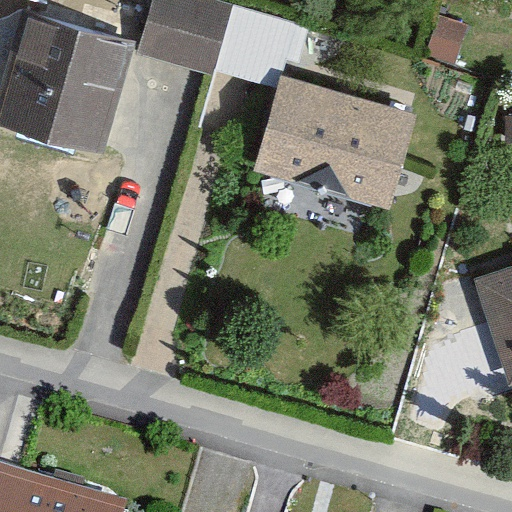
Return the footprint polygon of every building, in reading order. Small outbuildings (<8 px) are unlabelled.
[(230,4),(214,0),(152,0),(138,55),(211,74),(230,4)] [(133,47),(23,16),(0,99),(0,125),(102,154),(133,47)] [(417,114),(278,79),(255,171),(394,205),(417,114)] [(511,270),(478,282),(511,379),(511,270)] [(0,461),(0,511),(122,511),(127,496),(0,461)]
